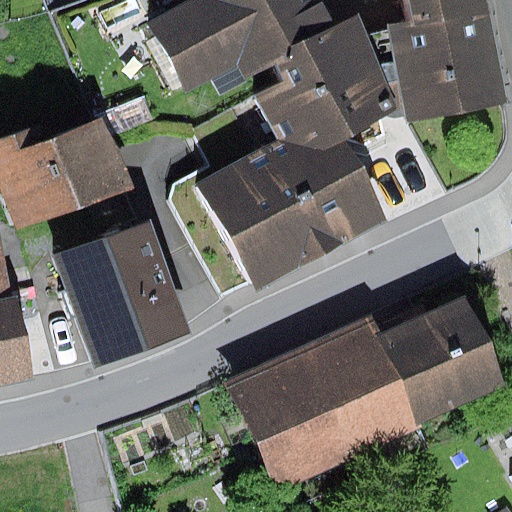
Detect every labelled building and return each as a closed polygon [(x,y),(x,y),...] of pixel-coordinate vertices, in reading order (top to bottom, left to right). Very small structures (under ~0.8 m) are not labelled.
[(134,28),(166,89),(218,62),(226,77),(262,58),(258,49),(310,22),(298,0),(184,0),(186,2),(134,28)] [(467,0),(359,0),(363,26),(376,24),(469,11),(467,0)] [(469,11),(376,24),(392,124),(485,109),(469,11)] [(272,78),(235,97),(267,160),(182,203),(229,293),(372,220),(332,141),(380,117),(327,13),(310,22),(258,49),(262,58),(272,78)] [(32,128),(0,140),(0,198),(14,235),(130,190),(102,119),(38,144),(32,128)] [(137,226),(52,256),(90,360),(175,330),(137,226)] [(0,293),(0,375),(15,372),(0,293)] [(366,329),(232,391),(276,486),(498,382),(460,301),(372,342),(366,329)]
